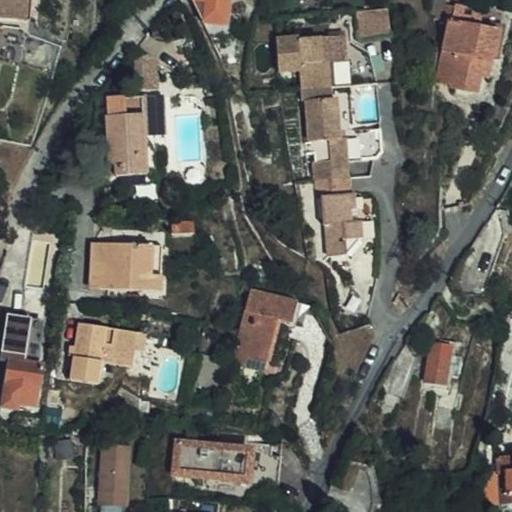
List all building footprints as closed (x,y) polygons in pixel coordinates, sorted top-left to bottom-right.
[(0,0),(0,12),(32,14),(32,0),(0,0)] [(199,0),(200,1),(213,20),(233,22),(235,0),(199,0)] [(482,93),(486,75),(487,76),(489,60),(497,60),(503,30),(482,25),(484,12),(448,5),(445,22),(452,22),(442,83),(458,86),(457,89),(482,93)] [(386,36),(382,8),(353,9),(355,36),(386,36)] [(303,84),(329,83),(331,83),(331,58),(334,59),(333,34),(300,34),(300,33),(277,33),(278,66),(298,66),(299,95),(303,95),(303,84)] [(137,61),(137,50),(133,46),(121,46),(121,67),(133,67),(137,61)] [(344,78),(372,77),(368,59),(343,60),(344,78)] [(489,60),(487,76),(495,77),(497,60),(489,60)] [(303,95),(330,94),(329,83),(303,84),(303,95)] [(113,154),(113,170),(144,170),(144,127),(164,126),(163,91),(108,92),(109,150),(113,154)] [(330,94),(303,95),(303,137),(307,138),(307,193),(311,193),(311,221),(314,221),(316,250),(335,250),(349,234),(349,216),(338,216),(339,204),(341,204),(340,190),(338,190),(337,155),(372,156),(381,149),(381,127),(337,127),(336,94),(330,94)] [(105,261),(104,287),(160,289),(162,242),(91,239),(90,260),(105,261)] [(90,260),(89,286),(104,287),(105,261),(90,260)] [(248,352),(267,356),(277,316),(292,319),(298,296),(251,283),(231,358),(245,362),(248,352)] [(40,314),(11,308),(1,354),(12,356),(2,403),(16,406),(18,400),(34,402),(37,384),(41,385),(45,361),(32,359),(40,314)] [(150,329),(81,319),(73,377),(100,381),(103,358),(134,363),(136,345),(147,347),(150,329)] [(453,342),(436,340),(432,377),(449,379),(453,342)] [(248,352),(245,362),(264,367),(267,356),(248,352)] [(176,437),(171,471),(278,484),(281,455),(248,451),(249,446),(176,437)] [(101,486),(129,486),(130,441),(102,441),(101,486)] [(129,486),(101,486),(100,498),(128,497),(129,486)]
